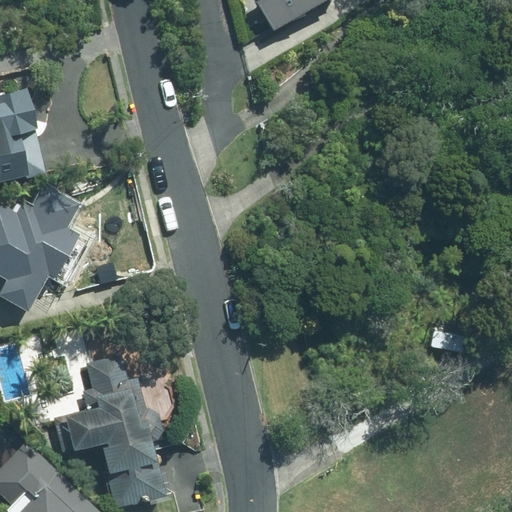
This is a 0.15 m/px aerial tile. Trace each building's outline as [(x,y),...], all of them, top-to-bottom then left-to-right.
[(255,0),(271,28),(320,0),(255,0)] [(0,180),(51,168),(31,88),(0,95),(0,180)] [(0,268),(7,272),(0,284),(0,285),(30,302),(73,225),(22,197),(17,205),(0,195),(0,268)] [(120,501),(170,488),(140,376),(132,379),(124,350),(88,360),(95,388),(90,389),(94,403),(55,413),(66,453),(105,443),(120,501)] [(109,511),(27,437),(0,466),(0,490),(17,506),(11,511),(109,511)]
